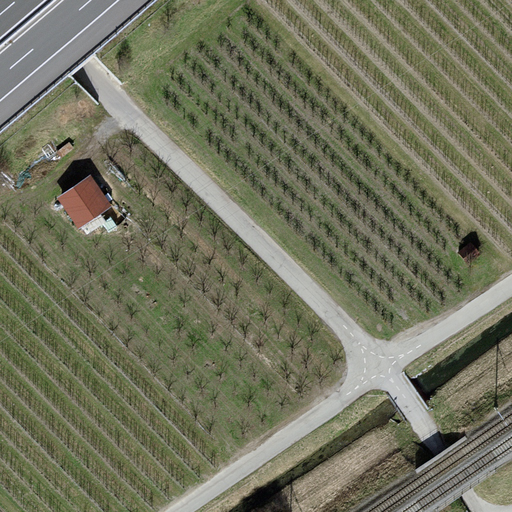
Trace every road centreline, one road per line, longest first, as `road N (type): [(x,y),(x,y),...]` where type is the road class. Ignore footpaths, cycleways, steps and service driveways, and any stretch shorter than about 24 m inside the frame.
road 1 (unclassified): [(383,367),(16,0)]
road 2 (unclassified): [(176,511),(383,367)]
road 3 (unclassified): [(481,511),(383,367)]
road 4 (track): [(511,286),(383,367)]
